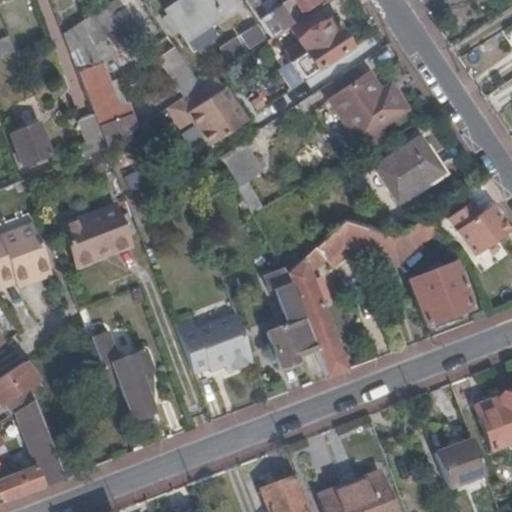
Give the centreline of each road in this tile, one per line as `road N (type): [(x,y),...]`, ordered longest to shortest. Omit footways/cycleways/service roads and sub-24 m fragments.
road 1 (residential): [(511,332),(40,511)]
road 2 (residential): [(389,0),(511,182)]
